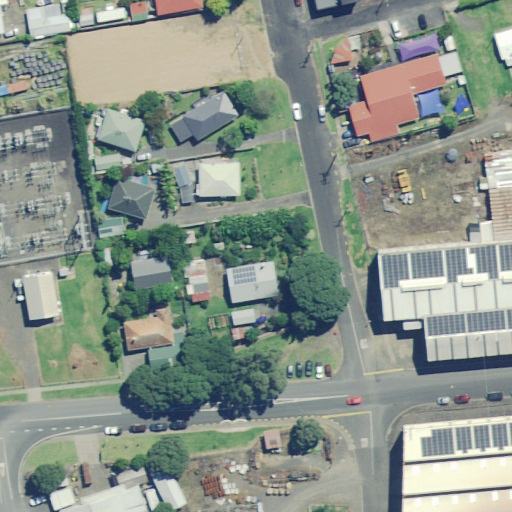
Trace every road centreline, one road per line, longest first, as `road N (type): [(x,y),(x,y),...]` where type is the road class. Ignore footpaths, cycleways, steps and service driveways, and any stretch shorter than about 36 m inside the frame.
road 1 (unclassified): [(366,392),(0,423)]
road 2 (residential): [(288,35),(366,392)]
road 3 (unclassified): [(511,376),(366,392)]
road 4 (unclassified): [(288,35),(415,0)]
road 5 (unclassified): [(370,511),(366,392)]
